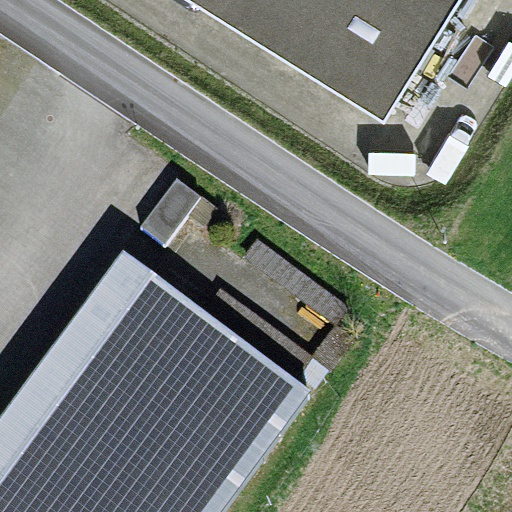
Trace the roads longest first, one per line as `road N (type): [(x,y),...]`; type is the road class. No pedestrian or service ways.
road 1 (residential): [(9,0),(511,330)]
road 2 (unknown): [(0,218),(94,56)]
